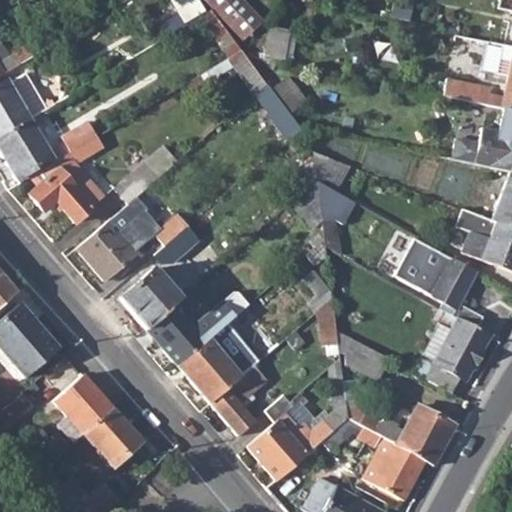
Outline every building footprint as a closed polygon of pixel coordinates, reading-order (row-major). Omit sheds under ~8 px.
[(178,0),(190,18),(202,11),(196,0),(178,0)] [(204,0),(223,21),(238,6),(232,0),(204,0)] [(511,0),(496,0),(495,6),(511,9),(511,0)] [(199,17),(229,58),(240,52),(210,11),(199,17)] [(260,59),(279,63),(285,34),(265,30),(260,59)] [(47,33),(2,62),(7,70),(53,43),(47,33)] [(511,110),(511,46),(508,61),(498,59),(495,74),(505,75),(501,95),(487,93),(488,87),(443,78),(440,96),(501,108),(511,110)] [(229,58),(254,92),(264,84),(240,52),(229,58)] [(0,134),(22,121),(35,114),(32,107),(18,116),(0,84),(0,134)] [(507,172),(511,173),(511,110),(501,108),(492,147),(469,143),(465,164),(507,172)] [(0,134),(0,155),(13,178),(45,159),(48,165),(51,164),(76,149),(96,137),(85,121),(54,139),(57,144),(41,153),(22,121),(0,134)] [(76,149),(51,164),(56,170),(26,195),(41,210),(53,202),(74,223),(102,197),(75,165),(101,148),(96,137),(76,149)] [(332,193),(346,166),(308,152),(312,182),(332,193)] [(112,189),(124,203),(155,176),(142,162),(112,189)] [(511,228),(511,173),(507,172),(489,220),(511,228)] [(311,228),(318,221),(317,215),(315,200),(312,182),(289,202),(311,228)] [(312,182),(315,200),(343,213),(349,202),(332,193),(312,182)] [(511,271),(511,228),(489,220),(459,209),(453,228),(467,233),(460,252),(511,272),(511,271)] [(151,233),(161,244),(172,235),(184,225),(174,213),(151,233)] [(334,222),(317,215),(318,221),(320,241),(322,248),(338,257),(334,222)] [(72,247),(100,279),(133,251),(105,219),(72,247)] [(151,253),(163,266),(183,248),(172,235),(161,244),(151,253)] [(454,319),(473,329),(479,316),(457,304),(473,274),(410,239),(390,277),(452,310),(448,316),(454,319)] [(115,297),(142,327),(172,301),(195,281),(179,262),(167,272),(172,277),(162,285),(148,269),(115,297)] [(301,279),(317,298),(327,289),(311,270),(301,279)] [(0,304),(14,293),(0,276),(0,304)] [(192,324),(172,301),(142,327),(175,366),(205,339),(245,305),(236,292),(230,292),(192,324)] [(320,318),(322,336),(333,334),(329,299),(315,312),(320,318)] [(0,319),(0,352),(23,379),(57,349),(18,304),(0,319)] [(421,355),(433,360),(454,319),(448,316),(436,309),(432,320),(438,323),(421,355)] [(473,329),(454,319),(433,360),(423,379),(448,393),(458,377),(463,380),(486,336),(473,329)] [(343,363),(374,381),(386,360),(342,337),(343,363)] [(236,379),(238,377),(228,366),(205,339),(175,366),(207,404),(236,379)] [(237,359),(228,366),(238,377),(246,370),(237,359)] [(207,404),(236,437),(252,422),(237,404),(264,380),(252,365),(246,370),(238,377),(236,379),(207,404)] [(54,399),(67,415),(57,423),(72,440),(80,430),(108,406),(82,375),(54,399)] [(244,447),(272,480),(309,448),(318,440),(345,416),(341,388),(329,398),(337,406),(306,432),(300,424),(293,429),(281,415),(289,408),(281,398),(262,414),(271,424),(244,447)] [(0,427),(2,430),(31,406),(21,394),(1,411),(0,412),(0,427)] [(415,405),(393,444),(422,461),(430,466),(452,427),(415,405)] [(80,430),(111,466),(139,442),(108,406),(80,430)] [(357,423),(372,432),(380,419),(364,410),(356,422),(357,423)] [(327,451),(357,423),(356,422),(345,416),(318,440),(327,451)] [(352,434),(377,449),(382,438),(372,432),(357,423),(352,434)] [(364,474),(371,478),(391,443),(382,438),(377,449),(364,474)] [(393,444),(391,443),(371,478),(369,483),(400,500),(422,461),(393,444)] [(42,475),(74,511),(91,511),(50,466),(42,475)] [(379,511),(315,477),(298,511),(299,511),(379,511)]
